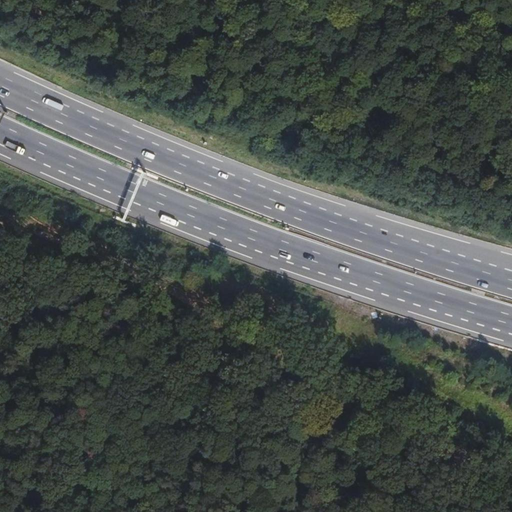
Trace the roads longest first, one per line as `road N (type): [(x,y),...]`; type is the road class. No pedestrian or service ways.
road 1 (track): [(511,472),(363,410),(221,317),(0,225)]
road 2 (motorway): [(511,277),(324,219),(0,85)]
road 3 (motorway): [(0,132),(310,260),(511,324)]
